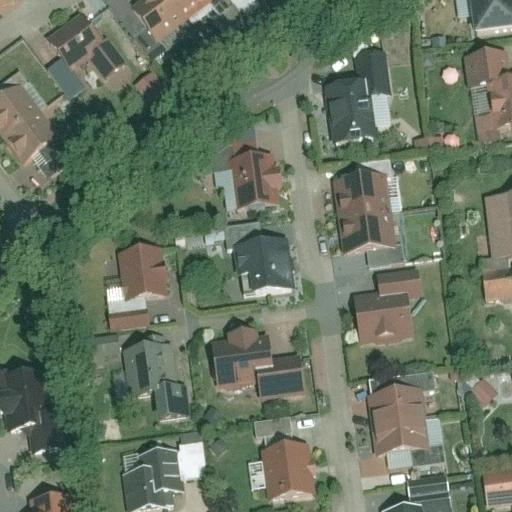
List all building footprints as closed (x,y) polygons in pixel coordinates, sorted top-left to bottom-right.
[(104,0),(144,55),(158,45),(133,10),(125,0),(104,0)] [(207,0),(146,0),(133,10),(158,45),(212,7),(207,0)] [(207,0),(212,7),(221,18),(236,8),(230,0),(207,0)] [(230,0),(236,8),(244,19),(260,8),(253,0),(230,0)] [(511,0),(466,0),(471,41),(511,35),(511,0)] [(63,60),(73,74),(88,63),(104,84),(126,68),(108,42),(102,46),(82,18),(50,42),(63,60)] [(433,42),(434,50),(446,49),(446,41),(433,42)] [(367,85),(369,101),(391,99),(386,56),(354,60),(357,87),(367,85)] [(501,133),(511,131),(511,75),(510,57),(464,63),(467,93),(487,91),(491,118),(477,120),(481,147),(502,145),(501,133)] [(73,74),(63,60),(47,72),(68,101),(84,89),(73,74)] [(0,89),(0,104),(0,105),(22,89),(29,84),(21,74),(0,89)] [(135,89),(149,108),(168,95),(154,75),(135,89)] [(326,90),(333,151),(374,146),(369,101),(367,85),(357,87),(326,90)] [(35,159),(60,141),(22,89),(0,105),(0,104),(0,142),(20,170),(35,159)] [(232,165),(259,162),(255,133),(229,136),(232,165)] [(60,141),(35,159),(43,170),(76,146),(68,135),(60,141)] [(416,156),(445,152),(443,139),(415,143),(416,156)] [(281,213),(274,160),(259,162),(232,165),(228,165),(235,218),(281,213)] [(355,169),(357,184),(385,180),(392,180),(390,164),(355,169)] [(333,187),(337,223),(390,217),(385,180),(357,184),(333,187)] [(511,198),(485,202),(492,261),(511,258),(511,198)] [(337,223),(342,260),(366,257),(394,254),(390,217),(337,223)] [(245,250),(263,248),(261,230),(225,234),(227,253),(245,250)] [(251,296),(294,291),(288,245),(263,248),(245,250),(251,296)] [(145,302),(168,299),(162,253),(121,258),(126,304),(145,302)] [(394,254),(366,257),(368,272),(404,268),(402,253),(394,254)] [(484,305),(511,301),(511,269),(480,274),(484,305)] [(375,277),(377,298),(406,294),(407,303),(422,301),(418,272),(375,277)] [(352,301),(357,345),(412,338),(407,303),(406,294),(377,298),(352,301)] [(148,327),(145,302),(126,304),(109,306),(112,332),(148,327)] [(269,365),(265,337),(210,344),(216,392),(271,385),(269,365)] [(116,346),(80,353),(84,372),(107,367),(105,359),(118,357),(116,346)] [(178,394),(172,347),(125,353),(131,400),(154,397),(178,394)] [(300,361),(269,365),(271,385),(273,401),(305,397),(300,361)] [(3,377),(8,433),(30,431),(46,429),(45,418),(41,374),(3,377)] [(400,379),(402,394),(421,392),(434,390),(432,375),(400,379)] [(487,407),(498,396),(483,382),(472,393),(487,407)] [(368,398),(372,428),(424,421),(421,392),(402,394),(368,398)] [(178,394),(154,397),(157,425),(191,421),(188,393),(178,394)] [(46,429),(30,431),(33,458),(67,455),(63,416),(45,418),(46,429)] [(265,441),(293,438),(291,421),(254,425),(256,442),(265,441)] [(372,428),(375,457),(411,453),(428,451),(424,421),(372,428)] [(267,452),(295,449),(293,438),(265,441),(267,452)] [(179,453),(182,482),(207,479),(203,444),(178,447),(179,453)] [(267,503),(316,497),(310,447),(295,449),(267,452),(261,453),(267,503)] [(428,451),(411,453),(413,468),(445,464),(443,449),(428,451)] [(182,482),(179,453),(138,458),(140,473),(122,476),(126,511),(148,511),(173,509),(171,496),(184,494),(182,482)] [(511,507),(511,469),(480,473),(485,510),(511,507)] [(406,483),(409,509),(426,507),(449,504),(446,478),(406,483)] [(72,511),(71,499),(26,504),(27,511),(72,511)]
